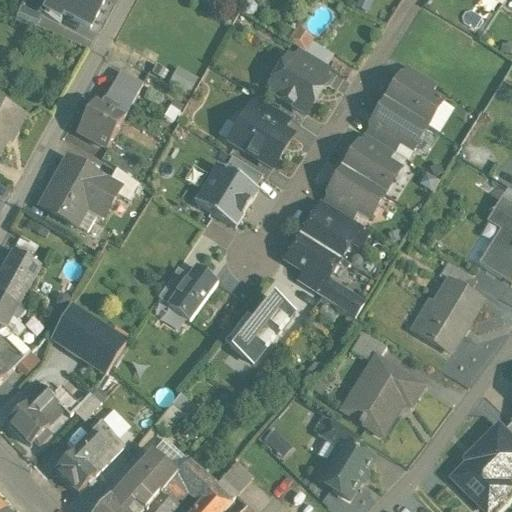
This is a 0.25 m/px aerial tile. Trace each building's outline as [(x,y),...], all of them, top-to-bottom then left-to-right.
[(90,29),(104,3),(100,1),(97,0),(51,0),(46,11),(60,19),(62,15),(90,29)] [(37,27),(41,17),(20,8),(15,18),(37,27)] [(330,70),(299,51),(292,63),(322,82),(323,82),(330,70)] [(292,63),(287,60),(267,92),(306,116),(326,84),(323,82),(322,82),(292,63)] [(437,87),(408,69),(402,79),(430,97),(437,87)] [(402,79),(400,78),(385,102),(427,128),(442,104),(430,97),(402,79)] [(290,120),(259,101),(251,114),(282,133),(290,120)] [(427,128),(385,102),(371,127),(372,127),(400,145),(412,152),(427,128)] [(0,104),(0,154),(12,133),(15,135),(24,118),(0,104)] [(123,121),(94,106),(77,136),(106,152),(123,121)] [(251,114),(248,112),(237,130),(243,133),(234,148),(272,171),(282,154),(279,153),(289,137),(282,133),(251,114)] [(400,145),(372,127),(366,138),(394,155),(400,145)] [(289,137),(279,153),(282,154),(292,139),(289,137)] [(394,155),(366,138),(359,148),(387,166),(394,155)] [(359,148),(358,147),(343,171),(384,197),(399,173),(359,148)] [(223,176),(252,193),(260,179),(232,162),(223,176)] [(110,184),(71,164),(56,192),(52,190),(41,210),(78,229),(91,203),(109,212),(117,197),(121,190),(110,184)] [(384,197),(343,171),(328,195),(329,196),(357,214),(369,221),(384,197)] [(196,205),(234,228),(255,194),(252,193),(223,176),(217,172),(196,205)] [(139,189),(116,173),(110,184),(121,190),(117,197),(130,204),(139,189)] [(357,214),(329,196),(323,206),(338,216),(350,224),(351,224),(357,214)] [(511,207),(501,201),(489,222),(504,231),(480,268),(499,280),(500,279),(510,285),(510,286),(511,287),(511,286),(511,207)] [(332,226),(315,215),(300,239),(339,263),(351,245),(354,240),(332,226)] [(350,224),(338,216),(332,226),(354,240),(351,245),(359,250),(369,235),(351,224),(350,224)] [(339,263),(300,239),(285,263),(319,284),(324,287),(327,282),(339,263)] [(10,251),(0,269),(0,296),(19,307),(41,268),(29,262),(10,251)] [(45,261),(33,255),(29,262),(41,268),(45,261)] [(476,283),(448,265),(439,279),(447,284),(448,283),(469,296),(476,283)] [(217,286),(194,269),(187,279),(176,294),(177,295),(167,307),(167,308),(189,325),(217,286)] [(177,271),(157,300),(167,307),(177,295),(176,294),(187,279),(177,271)] [(364,305),(327,282),(324,287),(319,284),(313,295),(354,320),(364,305)] [(469,296),(448,283),(447,284),(416,335),(434,346),(434,345),(446,353),(448,350),(447,350),(457,335),(462,327),(466,330),(482,304),(469,296)] [(219,284),(210,297),(226,309),(236,297),(219,284)] [(0,296),(0,337),(5,332),(19,307),(0,296)] [(274,300),(257,321),(234,349),(254,366),(295,317),(274,300)] [(126,347),(70,310),(48,343),(104,380),(126,347)] [(257,321),(248,314),(225,342),(234,349),(257,321)] [(16,343),(5,332),(0,337),(0,351),(4,355),(16,343)] [(385,353),(361,338),(350,355),(370,367),(374,360),(379,363),(385,353)] [(25,379),(41,363),(31,353),(15,369),(25,379)] [(361,395),(353,408),(365,416),(358,428),(360,430),(362,427),(381,439),(402,407),(409,411),(422,389),(379,363),(374,360),(370,367),(355,391),(361,395)] [(60,402),(45,387),(32,400),(44,412),(37,419),(48,431),(64,415),(69,420),(74,415),(77,412),(64,399),(60,402)] [(77,412),(74,415),(84,424),(104,402),(95,394),(77,412)] [(44,412),(32,400),(6,425),(30,449),(48,431),(37,419),(44,412)] [(187,409),(177,400),(154,429),(164,437),(187,409)] [(361,442),(330,423),(320,439),(338,450),(342,444),(355,452),(361,442)] [(511,424),(502,434),(511,443),(511,424)] [(264,442),(284,456),(292,444),(272,430),(264,442)] [(498,430),(466,462),(469,466),(452,481),(478,507),(511,473),(511,443),(502,434),(498,430)] [(91,436),(72,455),(84,467),(103,447),(91,436)] [(355,452),(342,444),(338,450),(329,465),(327,464),(321,466),(317,472),(318,478),(334,487),(331,492),(348,502),(357,487),(363,486),(367,479),(366,473),(373,463),(355,452)] [(84,467),(72,455),(54,473),(77,496),(96,478),(84,467)] [(188,464),(173,483),(185,493),(199,505),(213,490),(215,487),(188,464)] [(252,482),(236,466),(220,483),(237,499),(252,482)] [(146,475),(137,468),(133,473),(141,481),(146,475)] [(141,481),(133,473),(127,481),(136,488),(139,485),(142,481),(141,481)] [(166,491),(146,475),(141,481),(142,481),(139,485),(155,500),(159,496),(160,498),(166,491)] [(127,481),(109,502),(116,508),(121,506),(129,496),(136,488),(127,481)] [(185,493),(173,483),(166,491),(160,498),(172,508),(185,493)] [(220,483),(215,487),(213,490),(228,504),(230,511),(250,511),(237,499),(220,483)] [(136,488),(129,496),(146,511),(155,500),(139,485),(136,488)] [(199,505),(193,511),(221,511),(228,504),(213,490),(199,505)] [(160,498),(159,496),(155,500),(146,511),(147,511),(168,511),(172,508),(160,498)] [(120,511),(116,508),(109,502),(99,511),(120,511)]
